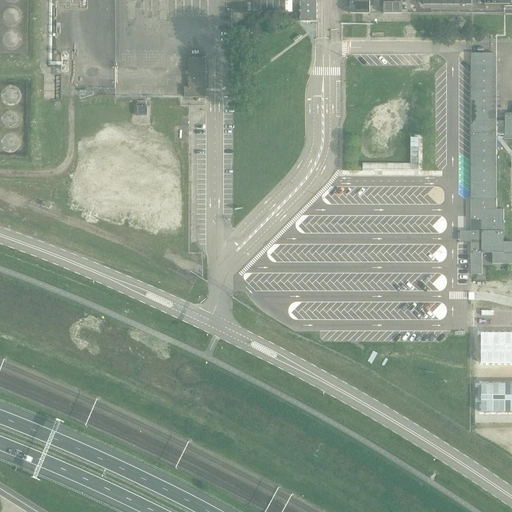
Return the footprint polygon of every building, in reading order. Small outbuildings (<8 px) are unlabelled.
[(119,42),(217,42),(217,1),(126,1),(126,28),(119,28),(119,42)] [(301,6),(295,6),(295,1),(262,1),(263,11),(295,11),(295,14),(301,14),(301,22),(317,22),(317,1),(301,1),(301,6)] [(350,2),(350,14),(370,14),(370,2),(350,2)] [(402,14),(402,3),(384,3),(384,14),(402,14)] [(496,210),(496,133),(497,133),(497,127),(505,127),(505,139),(511,139),(511,113),(505,114),(505,121),(497,121),(497,54),(471,54),(471,231),(460,231),(460,242),(471,242),(471,275),(473,274),(482,275),(482,253),(493,253),(493,264),(511,263),(511,242),(504,242),(504,210),(496,210)] [(206,58),(189,58),(189,87),(184,87),(184,98),(206,98),(206,58)] [(138,107),(138,116),(147,116),(147,106),(138,107)]
